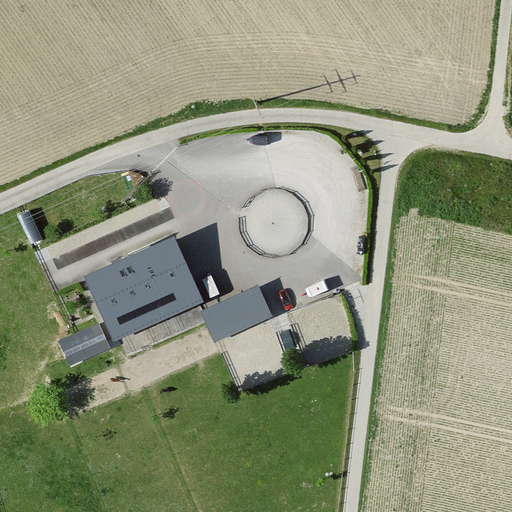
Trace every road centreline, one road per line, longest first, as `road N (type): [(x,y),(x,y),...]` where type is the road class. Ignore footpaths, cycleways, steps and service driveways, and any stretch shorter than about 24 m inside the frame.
road 1 (track): [(511,153),(394,129),(349,511)]
road 2 (track): [(0,201),(119,149),(218,121),(307,115),(394,129)]
road 3 (track): [(491,149),(506,0)]
